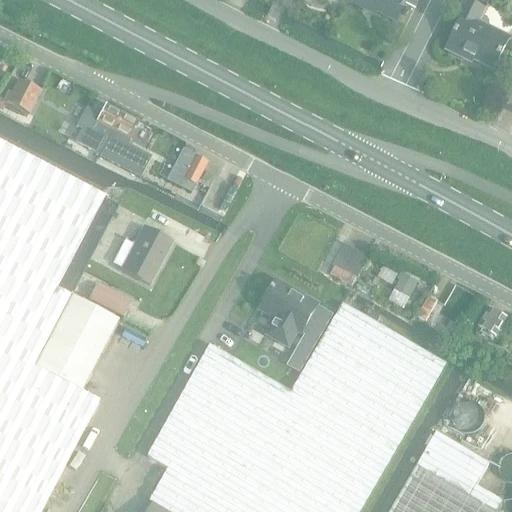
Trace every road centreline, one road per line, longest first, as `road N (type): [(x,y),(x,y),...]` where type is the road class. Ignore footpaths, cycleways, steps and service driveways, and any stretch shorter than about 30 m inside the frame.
road 1 (unclassified): [(65,511),(267,175)]
road 2 (primary): [(382,164),(66,0)]
road 3 (unclassified): [(511,149),(210,0)]
road 4 (unclassified): [(382,164),(340,167),(145,90),(114,91)]
road 5 (unclassified): [(511,301),(267,175)]
road 6 (unclassified): [(267,175),(114,91)]
road 7 (primary): [(511,237),(382,164)]
road 8 (unclassified): [(511,198),(431,160),(382,164)]
road 9 (unclassified): [(114,91),(0,34)]
